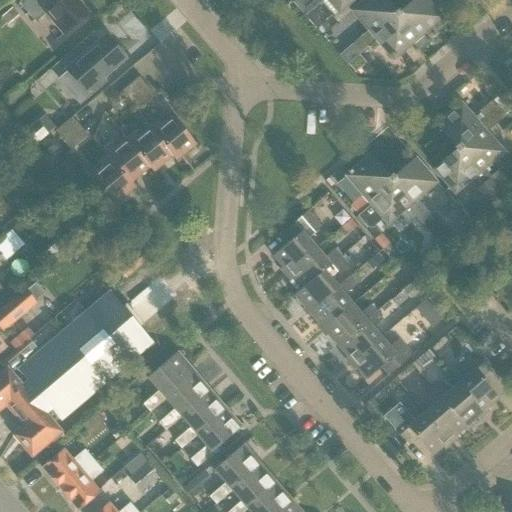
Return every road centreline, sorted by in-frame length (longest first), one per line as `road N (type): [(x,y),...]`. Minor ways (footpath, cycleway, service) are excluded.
road 1 (residential): [(416,511),(249,322),(224,263),(240,88)]
road 2 (residential): [(240,88),(420,95),(511,11)]
